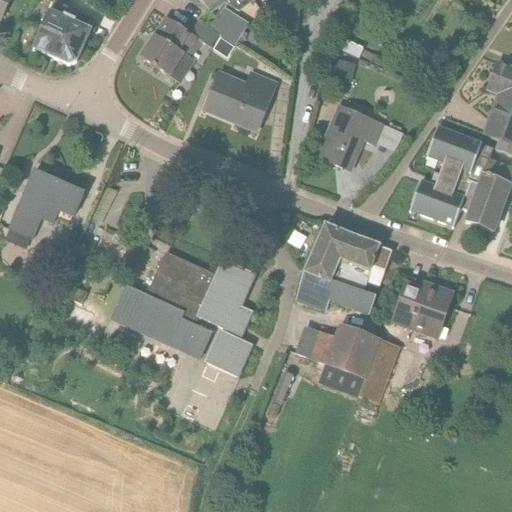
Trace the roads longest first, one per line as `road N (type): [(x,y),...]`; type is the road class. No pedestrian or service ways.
road 1 (residential): [(511,277),(253,187),(78,107)]
road 2 (track): [(202,511),(286,302),(286,268),(253,187)]
road 3 (unclassified): [(78,107),(143,0)]
